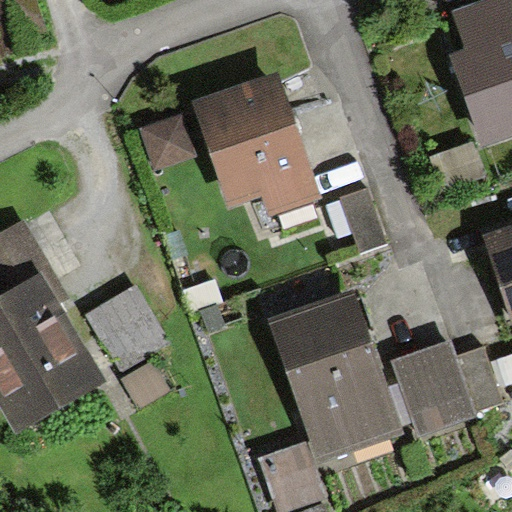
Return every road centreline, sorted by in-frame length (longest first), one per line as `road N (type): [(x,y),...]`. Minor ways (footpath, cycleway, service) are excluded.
road 1 (residential): [(105,62),(132,40),(242,0)]
road 2 (residential): [(0,140),(76,103),(105,62)]
